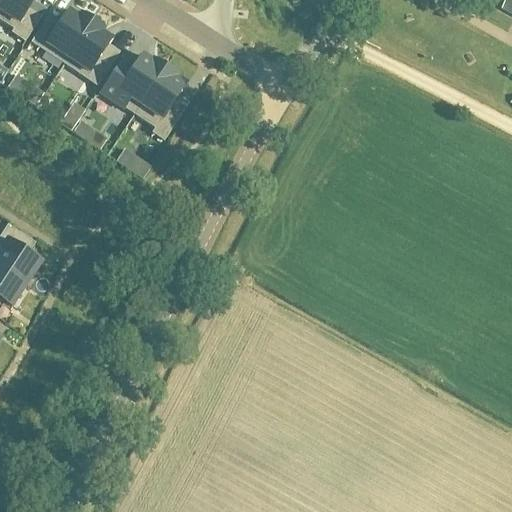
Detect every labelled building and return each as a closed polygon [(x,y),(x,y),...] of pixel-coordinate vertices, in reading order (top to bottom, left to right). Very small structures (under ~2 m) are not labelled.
[(3,0),(0,5),(0,21),(13,30),(11,34),(25,43),(42,17),(29,9),(35,0),(3,0)] [(511,0),(508,0),(503,10),(511,14),(511,0)] [(64,65),(93,22),(82,14),(79,17),(69,11),(58,28),(46,20),(31,43),(64,65)] [(105,30),(93,22),(64,65),(98,87),(114,63),(105,57),(104,53),(113,40),(103,33),(105,30)] [(112,101),(134,116),(165,69),(153,61),(152,63),(142,56),(136,66),(124,58),(118,67),(100,93),(102,94),(112,101)] [(177,77),(165,69),(134,116),(155,129),(152,134),(164,142),(180,117),(169,110),(186,85),(176,79),(177,77)] [(18,96),(26,82),(16,76),(8,89),(18,96)] [(71,133),(76,125),(64,118),(59,125),(71,133)] [(87,141),(93,131),(82,124),(76,134),(87,141)] [(137,159),(129,170),(142,179),(150,168),(137,159)] [(0,267),(26,285),(41,263),(28,255),(35,244),(8,226),(0,237),(0,267)] [(26,285),(0,267),(0,305),(3,301),(12,307),(26,285)]
